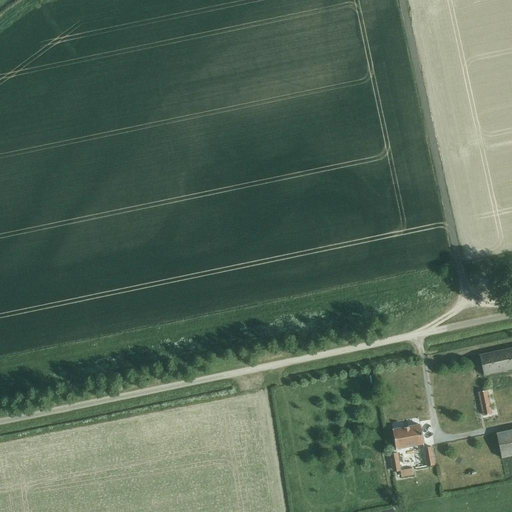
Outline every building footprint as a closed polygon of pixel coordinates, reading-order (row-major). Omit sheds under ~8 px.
[(483,376),(511,369),(511,348),(479,356),(483,376)] [(483,416),(491,414),(486,391),(478,393),(483,416)] [(395,449),(422,444),(419,425),(391,430),(395,449)] [(511,429),(495,433),(501,459),(511,456),(511,429)] [(426,467),(433,465),(430,448),(422,449),(426,467)] [(399,467),(396,454),(389,455),(391,464),(395,463),(396,467),(399,467)]
